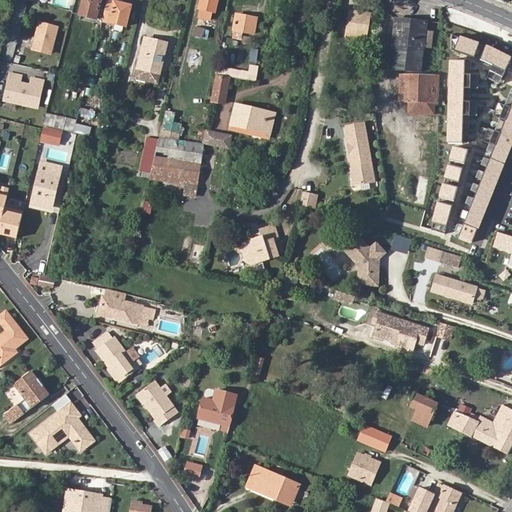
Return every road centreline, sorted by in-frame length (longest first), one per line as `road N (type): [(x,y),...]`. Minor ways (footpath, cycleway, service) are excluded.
road 1 (residential): [(0,261),(182,511)]
road 2 (track): [(160,473),(0,459)]
